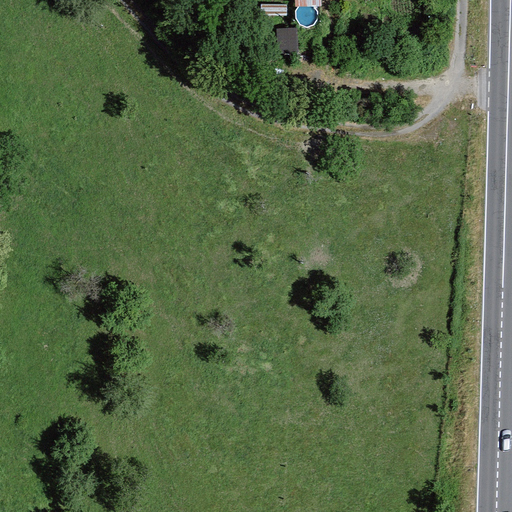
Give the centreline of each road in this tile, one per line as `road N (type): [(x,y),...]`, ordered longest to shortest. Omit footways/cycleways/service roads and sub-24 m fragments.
road 1 (track): [(464,0),(462,47),(448,92),(427,119),(387,133),(293,123),(235,102),(128,0)]
road 2 (secondary): [(511,54),(499,511)]
